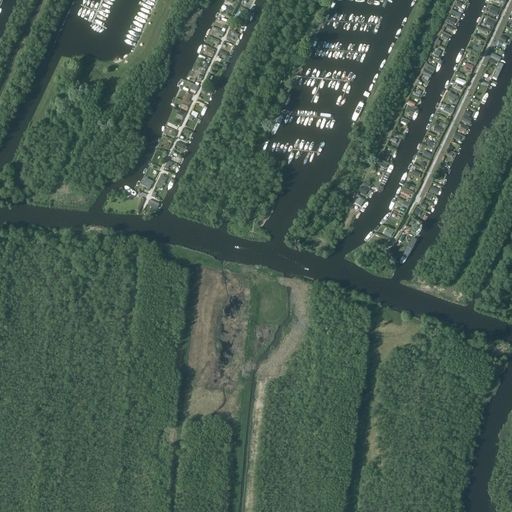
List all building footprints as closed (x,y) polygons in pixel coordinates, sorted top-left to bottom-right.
[(228,6),(225,11),(232,15),(234,10),(228,6)] [(494,7),(491,14),(496,16),(499,10),(494,7)] [(489,18),(487,24),(493,27),(496,21),(489,18)] [(461,49),(455,62),(459,64),(465,51),(461,49)] [(440,61),(435,72),(438,73),(444,62),(440,61)] [(471,72),(474,66),(466,64),(464,70),(471,72)] [(500,64),(493,80),(496,82),(503,66),(500,64)] [(424,70),(422,74),(430,78),(432,74),(424,70)] [(379,76),(375,75),(366,94),(370,95),(379,76)] [(482,76),(478,84),(480,84),(486,87),(487,84),(482,81),(484,77),(482,76)] [(192,83),(189,88),(196,92),(198,87),(192,83)] [(189,95),(186,99),(184,98),(182,101),(187,103),(191,96),(189,95)] [(366,103),(362,101),(353,119),(357,121),(366,103)] [(283,116),(279,114),(271,133),(275,134),(283,116)] [(294,155),(291,153),(284,170),(288,172),(294,155)] [(390,165),(378,190),(382,191),(394,166),(390,165)] [(405,172),(398,185),(402,188),(408,174),(405,172)] [(367,190),(362,187),(359,192),(364,195),(367,190)] [(403,189),(400,193),(409,197),(411,193),(403,189)] [(140,198),(135,209),(139,211),(144,200),(140,198)] [(149,201),(148,205),(157,209),(159,204),(150,200),(149,201)] [(367,200),(359,214),(362,216),(369,203),(367,200)]
